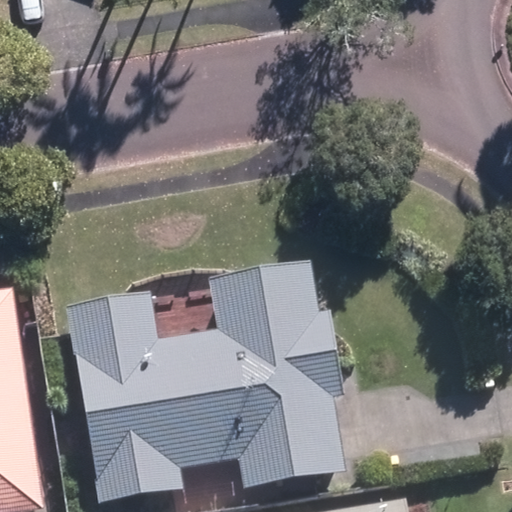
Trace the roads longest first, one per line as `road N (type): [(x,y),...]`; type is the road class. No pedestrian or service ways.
road 1 (residential): [(0,132),(438,62)]
road 2 (residential): [(511,155),(469,122),(438,62)]
